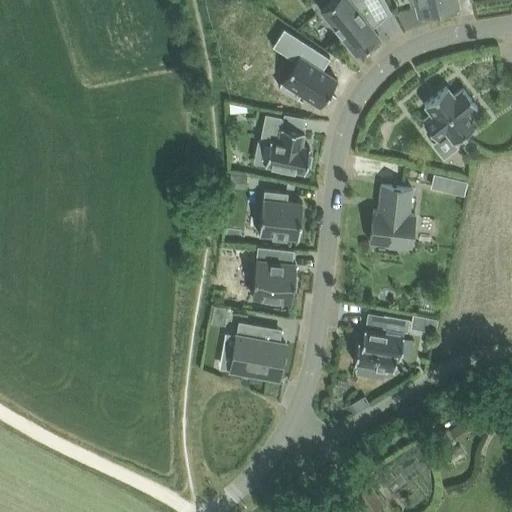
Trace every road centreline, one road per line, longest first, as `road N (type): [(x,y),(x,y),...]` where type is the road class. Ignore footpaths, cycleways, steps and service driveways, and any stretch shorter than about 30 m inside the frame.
road 1 (residential): [(292,418),(317,337),(339,149),(362,90),(445,35),(511,24)]
road 2 (unclassified): [(292,418),(321,434),(342,431),(469,358),(511,349)]
road 3 (track): [(191,511),(0,407)]
road 4 (residential): [(217,511),(292,418)]
